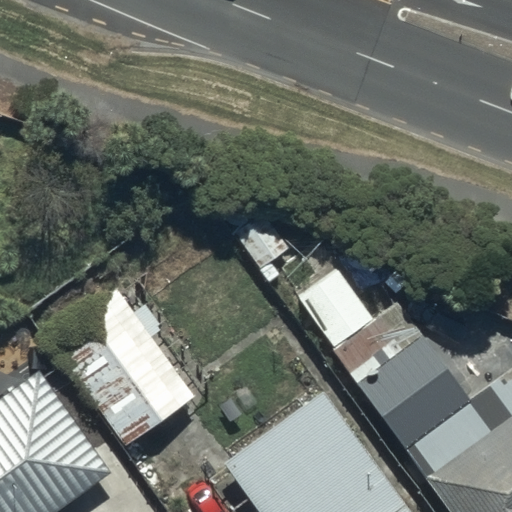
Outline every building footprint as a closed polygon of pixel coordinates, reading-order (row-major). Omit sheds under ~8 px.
[(268,211),(237,232),(270,282),(282,274),(273,261),(293,249),(268,211)] [(339,268),(299,297),(453,511),(511,511),(511,371),(491,387),(484,378),(474,386),(479,392),(469,399),(396,298),(372,315),(339,268)] [(198,398),(115,286),(48,336),(131,448),(198,398)] [(56,511),(113,473),(40,370),(0,397),(0,511),(56,511)] [(414,511),(322,388),(221,463),(257,511),(414,511)]
